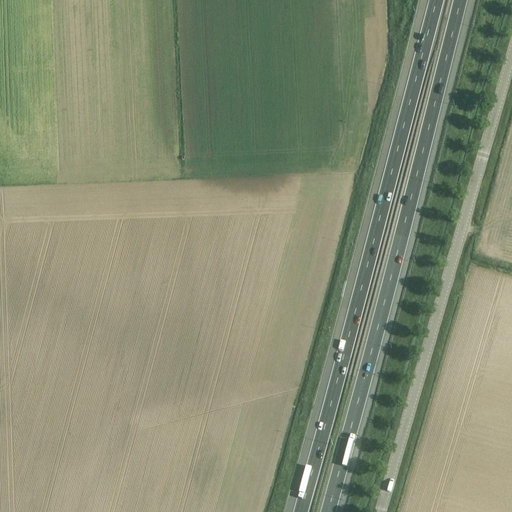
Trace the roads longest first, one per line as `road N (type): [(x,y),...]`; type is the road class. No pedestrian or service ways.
road 1 (motorway): [(436,0),(300,511)]
road 2 (motorway): [(328,511),(459,0)]
road 3 (tertiary): [(380,511),(511,53)]
